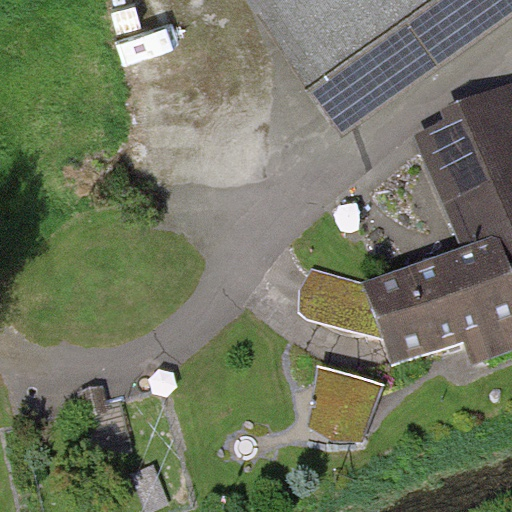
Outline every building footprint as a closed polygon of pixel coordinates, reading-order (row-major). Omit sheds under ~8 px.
[(511,0),(266,0),(351,120),(511,2),(511,0)] [(511,96),(433,127),(478,243),(501,234),(511,262),(511,96)] [(372,284),(391,333),(406,371),(479,343),(511,329),(511,262),(501,234),(478,243),(372,284)] [(372,284),(313,265),(302,308),(391,333),(372,284)] [(511,329),(479,343),(487,363),(511,352),(511,329)] [(388,380),(324,363),(307,428),(371,444),(388,380)]
